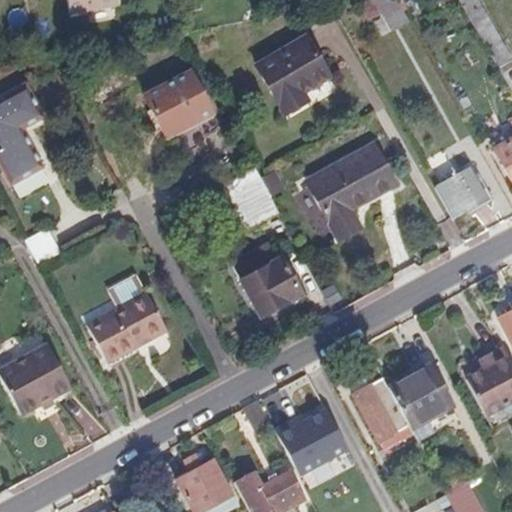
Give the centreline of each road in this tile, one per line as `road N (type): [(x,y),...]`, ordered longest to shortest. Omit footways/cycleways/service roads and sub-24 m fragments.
road 1 (residential): [(239,389),(511,243)]
road 2 (residential): [(11,511),(239,389)]
road 3 (residential): [(239,389),(147,219)]
